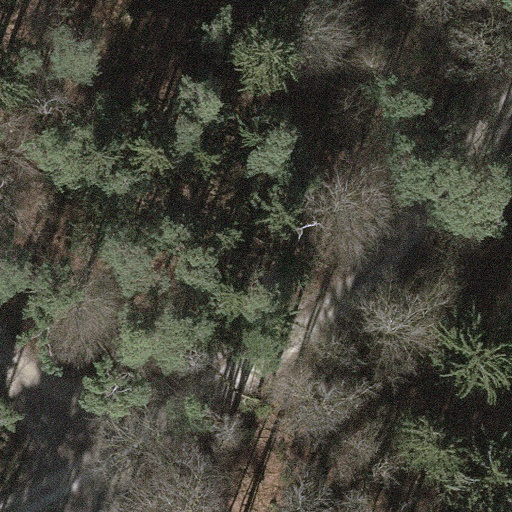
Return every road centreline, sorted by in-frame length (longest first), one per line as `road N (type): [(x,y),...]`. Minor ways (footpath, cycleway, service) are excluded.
road 1 (track): [(511,100),(328,307),(54,511)]
road 2 (track): [(0,363),(51,511)]
